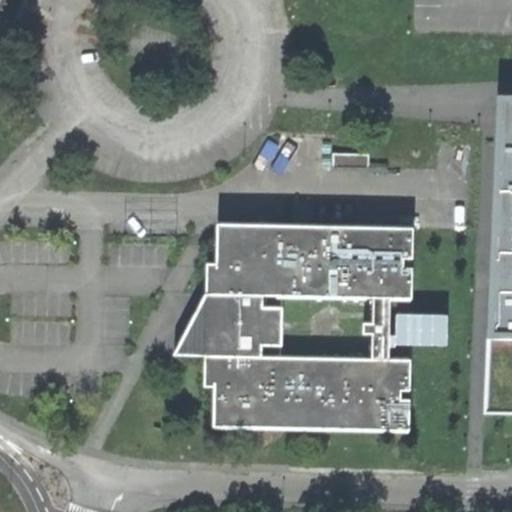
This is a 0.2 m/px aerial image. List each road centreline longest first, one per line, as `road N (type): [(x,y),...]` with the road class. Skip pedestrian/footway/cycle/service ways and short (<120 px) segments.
road 1 (unclassified): [(0,436),(117,490),(511,497)]
road 2 (unknown): [(87,482),(181,316),(257,229)]
